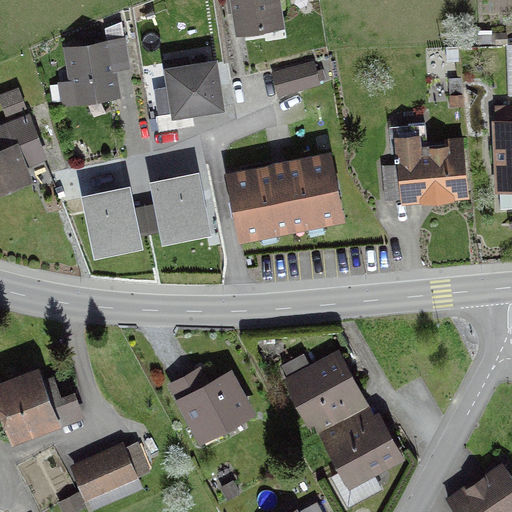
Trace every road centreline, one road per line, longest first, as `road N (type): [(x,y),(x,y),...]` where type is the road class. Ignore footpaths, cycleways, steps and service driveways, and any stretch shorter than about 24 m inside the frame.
road 1 (tertiary): [(0,288),(99,304),(241,312),(488,288)]
road 2 (residential): [(502,347),(408,511)]
